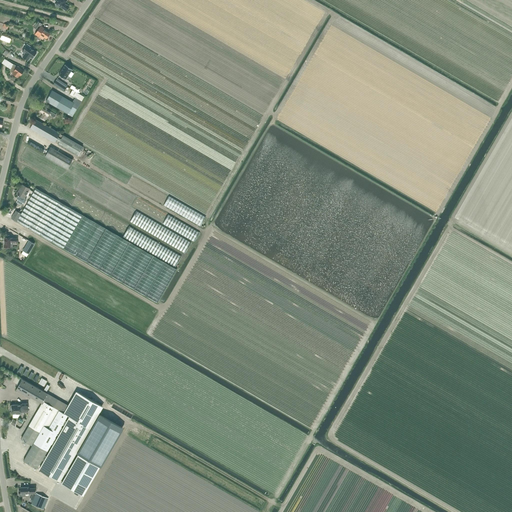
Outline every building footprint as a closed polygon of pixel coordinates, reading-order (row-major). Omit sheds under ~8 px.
[(65,3),(67,0),(56,0),(57,0),(58,1),(56,5),(56,7),(57,8),(59,7),(60,7),(66,11),(69,6),(65,3)] [(46,39),(50,34),(47,31),(47,30),(41,26),(42,24),(38,21),(33,27),(38,30),(35,34),(42,40),(44,38),(46,39)] [(22,57),(28,61),(30,57),(32,58),(33,58),(35,56),(34,55),(36,52),(31,48),(32,47),(27,44),(22,51),(25,53),(22,57)] [(24,71),(17,66),(14,64),(14,65),(4,59),(2,63),(4,65),(10,69),(9,71),(13,73),(12,73),(18,78),(20,75),(20,76),(24,71)] [(59,74),(59,75),(65,79),(66,79),(65,79),(72,70),(65,65),(59,75),(59,74)] [(56,81),(54,84),(63,91),(66,87),(56,81)] [(74,103),(52,90),(46,101),(72,117),(77,109),(72,107),(74,103)] [(81,101),(84,97),(72,90),(70,94),(81,101)] [(51,111),(50,112),(43,107),(40,112),(43,114),(40,118),(45,121),(49,113),(51,114),(51,116),(53,117),(55,117),(56,114),(51,111)] [(77,156),(83,147),(83,146),(63,135),(62,135),(59,134),(60,133),(35,119),(30,128),(54,143),(55,143),(57,144),(57,145),(77,156)] [(43,156),(45,157),(67,169),(73,160),(50,147),(46,154),(45,153),(43,156)] [(107,180),(103,190),(200,239),(205,229),(107,180)] [(18,195),(19,196),(19,195),(24,198),(30,189),(22,185),(20,188),(19,190),(17,194),(18,195)] [(157,303),(176,269),(36,188),(21,214),(15,210),(11,218),(16,222),(157,303)] [(211,216),(173,196),(168,206),(206,226),(211,216)] [(17,241),(17,238),(4,238),(4,247),(12,247),(12,241),(17,241)] [(29,240),(23,250),(29,254),(35,244),(29,240)] [(65,473),(67,468),(91,428),(93,424),(103,407),(76,391),(68,405),(47,393),(22,379),(15,391),(30,399),(30,397),(41,403),(20,439),(32,446),(23,461),(37,469),(42,460),(44,461),(39,469),(60,482),(65,473)] [(20,414),(20,413),(28,412),(27,403),(22,403),(22,405),(12,405),(10,405),(10,411),(12,411),(12,414),(20,414)] [(67,468),(65,473),(67,474),(62,483),(84,496),(122,429),(101,417),(96,425),(93,424),(91,428),(93,430),(70,470),(67,468)] [(35,489),(29,489),(29,487),(20,487),(21,491),(19,491),(19,495),(21,496),(25,496),(25,494),(29,494),(29,493),(35,493),(35,489)] [(36,493),(35,495),(31,494),(29,499),(33,500),(31,504),(44,509),(48,498),(36,493)]
